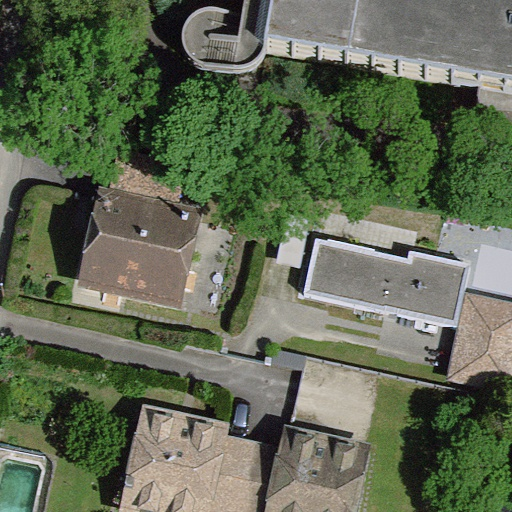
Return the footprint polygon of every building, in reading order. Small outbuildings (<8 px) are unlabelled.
[(511,0),(269,0),(260,50),(511,91),(511,0)] [(114,203),(174,218),(184,171),(123,158),(114,203)] [(114,203),(109,202),(91,286),(176,305),(193,222),(174,218),(114,203)] [(307,298),(457,331),(471,269),(412,256),(410,264),(318,245),(307,298)] [(511,393),(511,312),(471,304),(454,382),(511,393)] [(224,439),(147,421),(130,510),(140,511),(208,511),(210,503),(224,443),(224,439)] [(274,511),(286,456),(224,443),(210,503),(242,510),(251,511),(274,511)] [(354,511),(365,459),(289,443),(286,456),(274,511),(354,511)]
